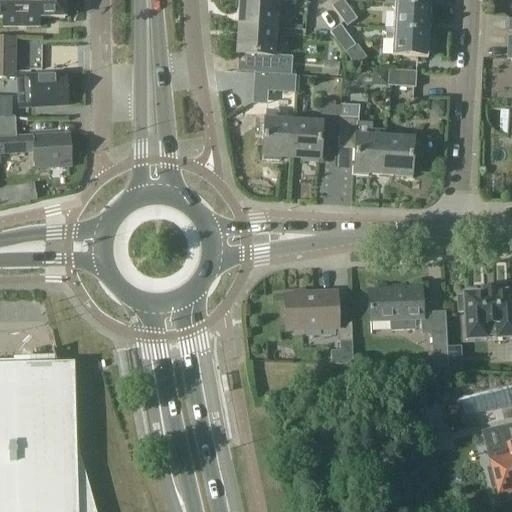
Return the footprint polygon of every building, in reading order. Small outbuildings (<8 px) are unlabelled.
[(0,0),(0,20),(2,20),(2,24),(2,29),(37,29),(37,20),(63,20),(63,0),(0,0)] [(251,0),(239,0),(237,28),(275,31),(277,3),(295,4),(295,0),(263,0),(263,1),(251,0)] [(346,28),(351,24),(356,20),(340,0),(330,8),(346,28)] [(429,7),(392,5),(391,31),(427,33),(429,7)] [(343,55),(354,47),(339,27),(328,34),(343,55)] [(237,28),(236,57),(238,57),(260,58),(259,75),(259,76),(291,78),(291,77),(292,58),(279,58),(280,46),(274,46),(275,31),(237,28)] [(391,32),(385,32),(385,42),(390,43),(389,57),(426,59),(427,33),(391,31),(391,32)] [(0,80),(14,81),(15,38),(0,38),(0,80)] [(338,64),(324,63),(323,77),(337,78),(338,64)] [(386,87),(386,88),(414,89),(415,73),(387,72),(387,74),(386,87)] [(372,73),(372,87),(386,87),(387,74),(372,73)] [(29,78),(15,79),(17,110),(31,110),(65,108),(63,76),(29,78)] [(254,91),(266,92),(294,94),(295,78),(291,78),(259,76),(255,76),(254,91)] [(0,121),(10,121),(10,101),(0,101),(0,121)] [(338,108),(320,108),(320,124),(337,125),(338,108)] [(340,117),(339,148),(353,149),(352,174),(380,176),(382,140),(382,132),(371,131),(371,125),(357,124),(357,117),(340,117)] [(0,140),(14,140),(13,121),(10,121),(0,121),(0,140)] [(264,123),(262,158),(263,158),(263,162),(279,162),(279,159),(290,160),(292,124),(264,123)] [(292,124),(290,160),(318,161),(321,126),(292,124)] [(33,139),(14,140),(0,140),(0,155),(34,154),(35,171),(70,169),(69,137),(33,139)] [(410,142),(382,140),(380,176),(408,177),(410,142)] [(0,164),(0,179),(23,179),(24,164),(0,164)] [(0,208),(11,206),(8,190),(0,191),(0,208)] [(414,332),(414,321),(421,321),(419,290),(367,293),(369,323),(389,322),(390,333),(414,332)] [(495,339),(511,338),(511,291),(462,294),(462,298),(456,298),(456,314),(463,313),(465,340),(485,339),(485,336),(495,336),(495,339)] [(337,331),(335,294),(283,296),(284,333),(337,331)] [(432,370),(446,369),(448,369),(445,336),(445,333),(429,334),(432,370)] [(33,338),(33,353),(45,353),(45,338),(33,338)] [(330,366),(351,367),(352,367),(351,343),(336,343),(336,345),(338,345),(338,352),(329,352),(330,366)] [(53,358),(0,359),(0,511),(92,511),(74,445),(72,365),(53,365),(53,358)] [(422,416),(431,451),(446,447),(438,413),(422,416)] [(511,445),(490,451),(494,469),(488,470),(493,490),(499,488),(500,494),(511,491),(511,445)]
